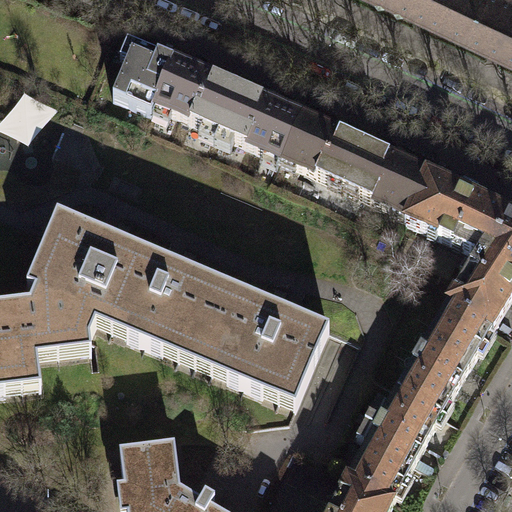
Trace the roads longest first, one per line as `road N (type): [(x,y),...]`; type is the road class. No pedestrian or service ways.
road 1 (residential): [(511,142),(197,0)]
road 2 (residential): [(511,407),(454,511)]
